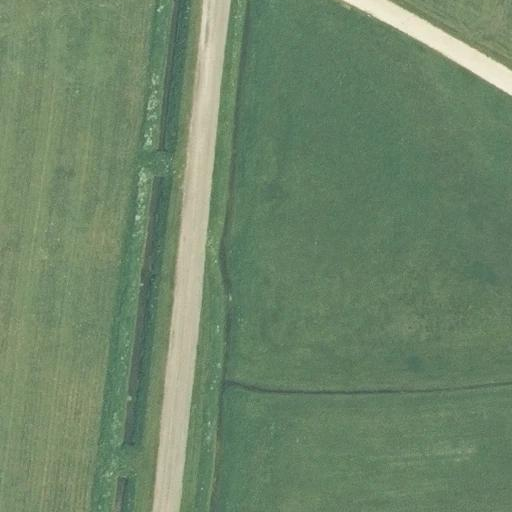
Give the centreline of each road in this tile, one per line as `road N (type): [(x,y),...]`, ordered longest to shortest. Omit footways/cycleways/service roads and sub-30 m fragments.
road 1 (track): [(161,511),(213,0)]
road 2 (track): [(371,0),(511,84)]
